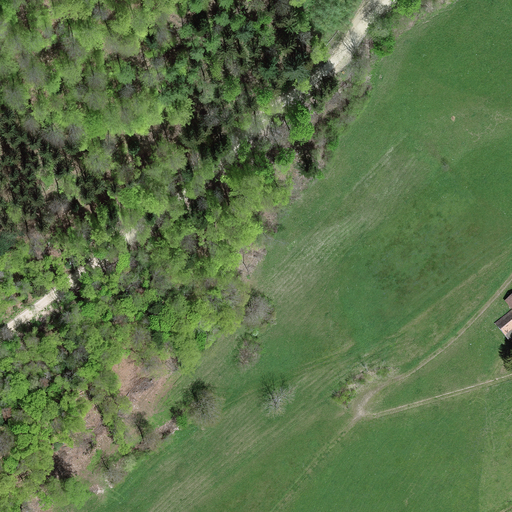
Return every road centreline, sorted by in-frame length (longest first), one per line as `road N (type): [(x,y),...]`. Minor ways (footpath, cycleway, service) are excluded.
road 1 (unclassified): [(0,332),(215,166),(395,0)]
road 2 (track): [(364,418),(371,396),(425,365),(511,276)]
road 3 (track): [(511,378),(364,418)]
road 4 (track): [(364,418),(273,511)]
